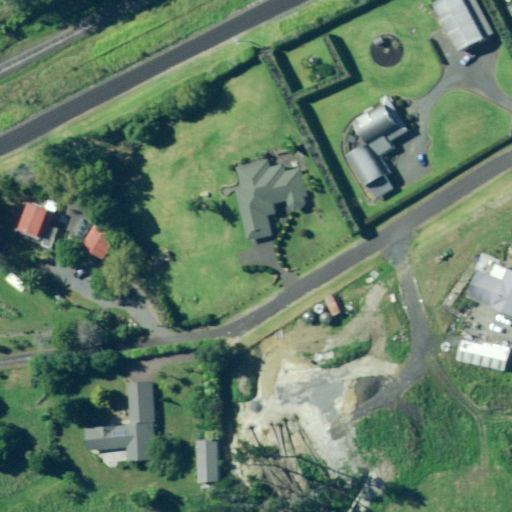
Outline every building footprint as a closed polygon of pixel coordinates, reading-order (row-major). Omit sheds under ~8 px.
[(486,37),(495,32),(478,0),(441,0),(437,2),(445,17),(462,50),(487,37),(486,37)] [(387,40),(384,36),(384,35),(376,40),(379,45),(387,40)] [(404,116),(399,110),(391,95),(385,98),(388,104),(382,107),(363,118),(365,120),(360,123),(373,144),(352,157),(351,157),(368,187),(371,185),(380,199),(397,189),(396,186),(389,175),(391,174),(381,156),(396,148),(393,142),(406,135),(412,131),(404,116)] [(303,209),(307,203),(305,196),(309,195),(303,167),(287,171),(285,164),(272,168),(270,158),(254,162),(255,164),(248,165),(247,163),(238,166),(243,186),(237,187),(250,240),(253,240),(274,235),(274,232),(270,215),(277,213),(275,204),(289,200),(290,207),(291,207),(296,211),(303,209)] [(58,212),(48,208),(45,207),(47,203),(41,201),(39,205),(32,202),(22,228),(27,230),(25,233),(40,238),(41,236),(47,238),(53,223),(58,212)] [(103,259),(115,237),(94,226),(82,247),(103,259)] [(511,269),(502,265),(499,264),(495,275),(484,271),(483,270),(472,296),(511,313),(511,269)] [(466,316),(459,312),(456,318),(463,322),(466,316)] [(496,347),(466,340),(461,360),(508,371),(511,354),(511,350),(503,348),(504,345),(496,343),(496,347)] [(131,447),(132,461),(132,462),(158,460),(155,422),(157,422),(153,382),(152,382),(130,384),(133,424),(129,424),(129,426),(111,428),(89,430),(91,451),(93,451),(131,447)] [(200,441),(204,483),(224,482),(221,439),(200,441)]
